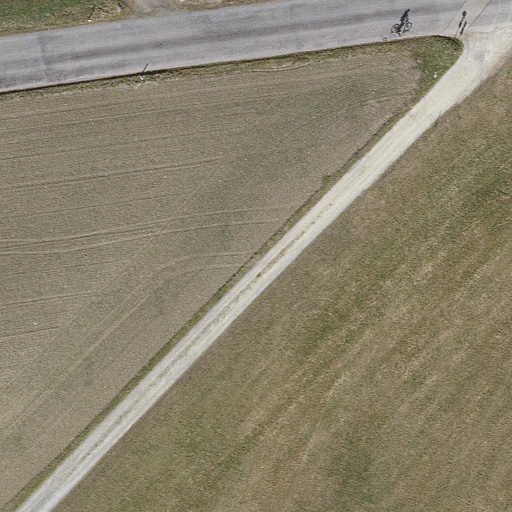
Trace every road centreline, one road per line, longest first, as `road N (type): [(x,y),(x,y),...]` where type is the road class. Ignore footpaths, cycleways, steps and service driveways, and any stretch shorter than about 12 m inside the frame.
road 1 (track): [(38,511),(490,51),(510,1)]
road 2 (tertiary): [(0,66),(511,1)]
